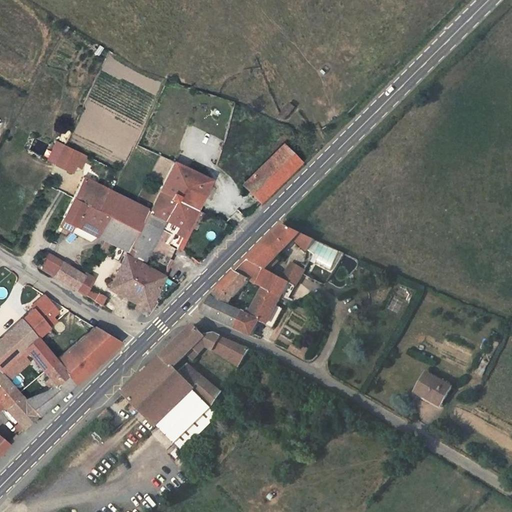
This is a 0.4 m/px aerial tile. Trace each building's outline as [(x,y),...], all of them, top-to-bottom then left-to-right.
[(70,131),(63,128),(59,139),(65,142),(70,131)] [(284,144),(243,184),(260,202),(301,162),(284,144)] [(79,152),(64,145),(55,164),(69,171),(73,164),(79,152)] [(86,155),(79,152),(73,164),(81,167),(86,155)] [(160,191),(197,209),(211,179),(174,162),(160,191)] [(108,190),(83,177),(73,197),(98,210),(108,190)] [(138,230),(148,210),(108,190),(98,210),(138,230)] [(160,191),(150,211),(162,227),(174,233),(168,244),(177,249),(184,234),(197,209),(160,191)] [(130,247),(138,230),(98,210),(73,197),(62,219),(66,220),(63,227),(74,233),(77,226),(98,237),(105,240),(114,244),(127,251),(128,252),(130,247)] [(132,258),(143,264),(155,241),(154,240),(160,228),(161,229),(162,227),(150,211),(148,210),(138,230),(130,247),(135,250),(132,258)] [(281,297),(289,282),(282,278),(274,274),(268,270),(266,269),(294,239),(308,251),(315,240),(286,225),(283,224),(235,271),(250,280),(264,287),(281,297)] [(98,237),(77,226),(74,233),(91,241),(98,237)] [(114,244),(105,240),(98,251),(107,255),(114,244)] [(125,255),(132,258),(135,250),(130,247),(128,252),(127,251),(125,255)] [(38,267),(54,277),(63,262),(46,252),(38,267)] [(132,258),(125,255),(109,288),(137,303),(134,308),(140,311),(143,307),(148,309),(164,276),(143,264),(132,258)] [(84,275),(63,262),(54,277),(75,289),(84,275)] [(292,263),(282,278),(289,282),(296,285),(305,270),(292,263)] [(233,298),(250,280),(235,271),(211,296),(202,313),(234,328),(251,336),(252,335),(255,336),(259,327),(257,326),(260,321),(267,323),(266,325),(273,328),(283,309),(277,306),(281,297),(264,287),(249,315),(242,311),(230,306),(233,298)] [(85,273),(84,275),(75,289),(84,294),(93,280),(93,277),(85,273)] [(106,297),(99,294),(95,301),(102,306),(106,297)] [(44,298),(43,296),(31,307),(33,309),(44,298)] [(33,309),(22,319),(36,337),(56,321),(52,316),(58,311),(46,297),(44,298),(33,309)] [(22,319),(0,338),(0,371),(7,380),(24,364),(29,361),(31,359),(27,354),(29,353),(48,376),(44,380),(50,387),(46,392),(52,404),(75,383),(56,360),(36,337),(22,319)] [(199,354),(207,347),(211,349),(239,367),(250,350),(214,334),(205,336),(194,325),(124,393),(156,426),(157,425),(193,390),(211,409),(223,393),(187,364),(179,373),(174,368),(188,354),(194,349),(199,354)] [(95,327),(85,335),(107,356),(120,342),(95,327)] [(77,342),(56,360),(75,383),(93,368),(97,366),(107,356),(85,335),(77,342)] [(302,351),(291,345),(288,351),(304,360),(310,350),(304,347),(302,351)] [(194,349),(188,354),(193,359),(199,354),(194,349)] [(7,380),(0,371),(0,402),(3,406),(5,409),(21,395),(7,380)] [(427,373),(416,392),(441,407),(452,387),(427,373)] [(211,409),(193,390),(157,425),(183,451),(218,416),(211,409)] [(46,392),(25,400),(30,405),(36,400),(40,405),(37,410),(36,411),(39,415),(52,404),(46,392)] [(24,428),(39,415),(36,411),(30,405),(25,400),(21,395),(5,409),(19,424),(24,428)] [(36,400),(30,405),(36,411),(37,410),(40,405),(36,400)] [(106,409),(97,417),(105,427),(115,418),(106,409)] [(24,428),(19,424),(15,427),(20,432),(24,428)] [(0,451),(2,450),(9,443),(0,436),(0,451)]
